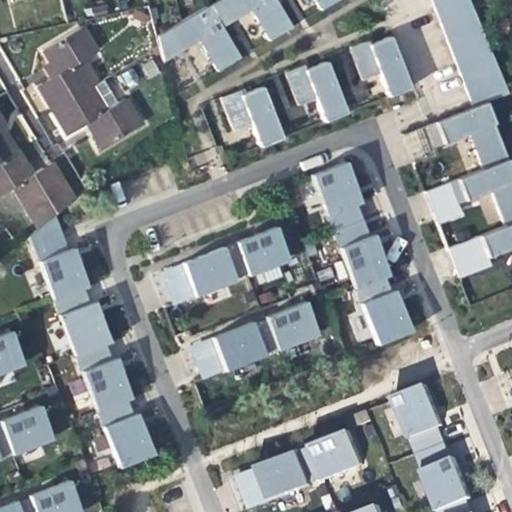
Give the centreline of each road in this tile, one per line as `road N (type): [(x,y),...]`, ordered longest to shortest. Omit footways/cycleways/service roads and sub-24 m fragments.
road 1 (residential): [(213,511),(114,252),(123,226),(346,137),(368,140),(457,352)]
road 2 (residential): [(457,352),(511,490)]
